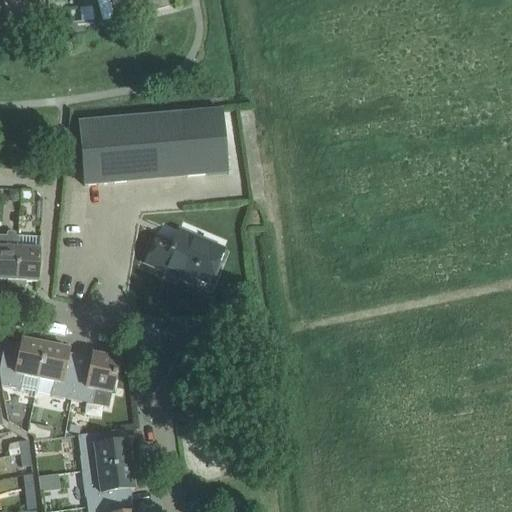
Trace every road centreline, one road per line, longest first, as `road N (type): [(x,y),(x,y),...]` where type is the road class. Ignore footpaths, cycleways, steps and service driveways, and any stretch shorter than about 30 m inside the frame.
road 1 (residential): [(171,511),(147,341),(43,312),(0,309)]
road 2 (residential): [(336,290),(312,70),(326,48),(369,37)]
road 3 (residential): [(365,511),(336,290)]
road 4 (residential): [(336,290),(511,271)]
road 5 (residential): [(369,37),(511,20)]
